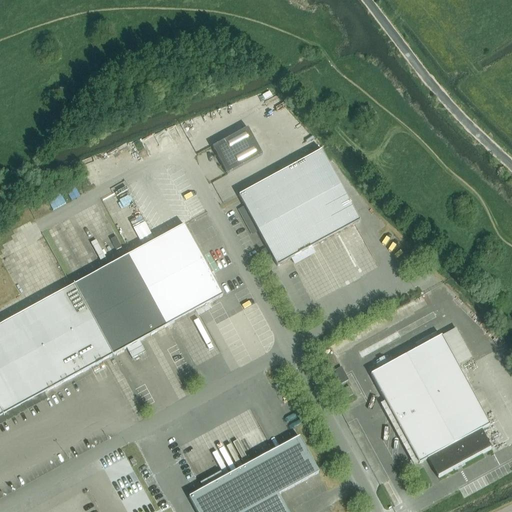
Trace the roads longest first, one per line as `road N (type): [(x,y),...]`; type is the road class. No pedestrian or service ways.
road 1 (unclassified): [(291,346),(181,150),(45,223)]
road 2 (unclassified): [(0,506),(291,346)]
road 3 (unclassified): [(511,165),(440,93),(367,0)]
road 4 (unclassified): [(377,511),(291,346)]
road 5 (unclassified): [(291,346),(419,278)]
